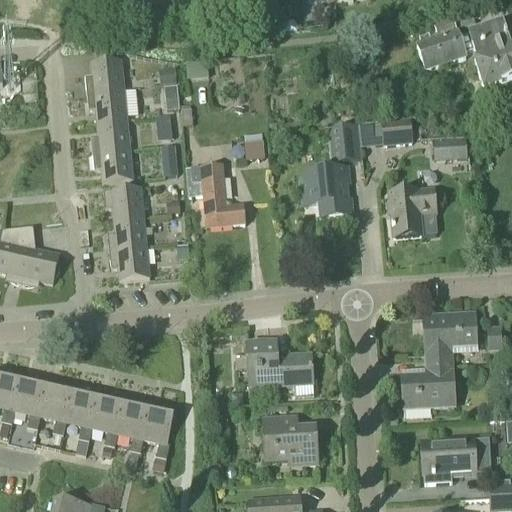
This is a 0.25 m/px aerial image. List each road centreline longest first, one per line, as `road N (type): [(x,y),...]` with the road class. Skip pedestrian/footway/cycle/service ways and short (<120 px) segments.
road 1 (residential): [(84,331),(48,65),(40,54),(0,58)]
road 2 (residential): [(354,298),(84,331)]
road 3 (residential): [(368,511),(354,298)]
road 4 (residential): [(511,287),(354,298)]
